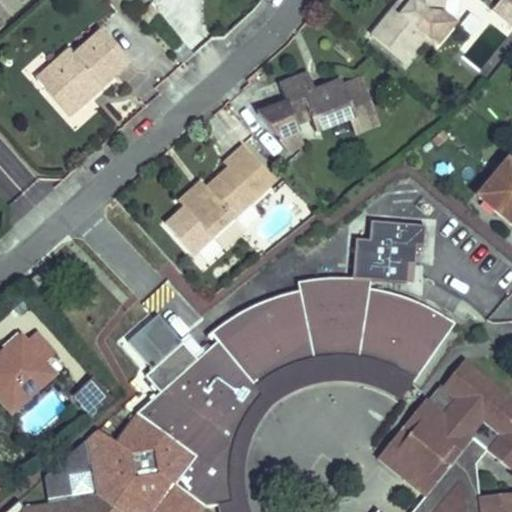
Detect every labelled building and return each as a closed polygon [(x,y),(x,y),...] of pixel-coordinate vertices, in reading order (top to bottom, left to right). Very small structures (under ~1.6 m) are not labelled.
[(400,15),(393,9),(371,36),(403,62),(424,36),(437,46),(455,24),(442,14),(444,0),(409,0),(411,2),(400,15)] [(409,0),(400,0),(393,9),(400,15),(411,2),(409,0)] [(444,0),(442,14),(455,24),(458,20),(460,0),(444,0)] [(500,0),(493,10),(498,14),(509,1),(506,0),(500,0)] [(511,0),(506,0),(509,1),(498,14),(511,25),(511,0)] [(149,5),(139,15),(148,24),(158,15),(149,5)] [(101,87),(129,63),(101,32),(74,55),(69,50),(45,72),(52,80),(43,88),(69,117),(90,97),(86,92),(97,82),(101,87)] [(172,51),(183,64),(194,54),(183,42),(172,51)] [(45,72),(36,80),(43,88),(52,80),(45,72)] [(308,75),(279,86),(286,104),(257,115),(279,140),(298,131),(295,125),(310,119),(315,133),(350,120),(372,111),(360,80),(343,86),(341,81),(324,88),(326,93),(319,96),(317,91),(314,92),(308,75)] [(86,92),(90,97),(101,87),(97,82),(86,92)] [(372,111),(350,120),(355,134),(377,126),(372,111)] [(298,131),(279,140),(290,153),(302,143),(298,131)] [(275,183),(242,146),(223,163),(227,167),(205,187),(183,207),(164,224),(194,257),(275,183)] [(511,165),(507,161),(477,197),(511,226),(511,165)] [(178,201),(183,207),(205,187),(200,182),(178,201)] [(202,511),(202,509),(216,507),(234,504),(232,493),(231,477),(232,461),(235,445),(240,431),(248,417),(256,405),(263,397),(256,390),(268,381),(273,378),(284,372),(294,368),(300,366),(304,365),(311,363),(316,362),(327,361),(345,360),(367,363),(378,366),(399,375),(409,381),(413,384),(455,324),(431,310),(410,301),(388,294),(369,290),(370,281),(407,284),(408,265),(414,265),(415,246),(423,247),(424,227),(370,223),(368,242),(355,241),(352,280),(326,280),(297,284),(299,292),(278,297),(255,306),(237,316),(219,327),(210,335),(217,342),(196,361),(191,354),(182,344),(145,377),(159,394),(136,415),(114,443),(96,431),(44,477),(48,504),(24,508),(18,502),(6,511),(202,511)] [(30,282),(37,290),(54,275),(46,267),(30,282)] [(5,350),(0,354),(0,401),(12,415),(56,375),(46,364),(57,353),(38,331),(26,342),(17,332),(1,347),(5,350)] [(189,340),(183,345),(191,354),(197,349),(189,340)] [(234,504),(216,507),(217,511),(250,511),(250,510),(246,500),(244,481),(244,466),(247,451),(252,437),(256,430),(263,417),(273,406),(289,396),(306,389),(316,386),(329,384),(344,384),(353,385),(362,386),(376,390),(389,396),(399,402),(411,383),(409,381),(399,375),(378,366),(367,363),(345,360),(327,361),(316,362),(311,363),(304,365),(300,366),(294,368),(284,372),(273,378),(268,381),(256,390),(263,397),(256,405),(248,417),(240,431),(235,445),(232,461),(231,477),(232,493),(234,504)] [(472,367),(464,361),(442,388),(440,386),(437,390),(444,389),(449,394),(472,367)] [(511,399),(472,367),(449,394),(444,389),(437,390),(427,402),(433,406),(384,465),(424,498),(412,511),(378,511),(377,511),(376,511),(511,511),(511,494),(479,498),(475,465),(486,452),(511,472),(511,399)] [(111,401),(93,381),(80,392),(99,412),(111,401)] [(93,418),(99,412),(80,392),(74,397),(93,418)] [(377,459),(384,465),(433,406),(427,402),(425,400),(377,459)]
